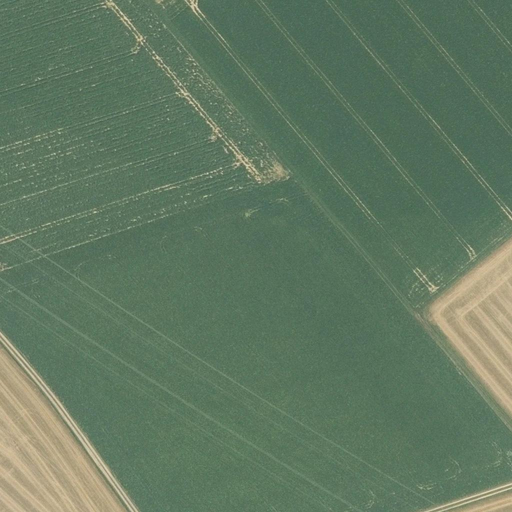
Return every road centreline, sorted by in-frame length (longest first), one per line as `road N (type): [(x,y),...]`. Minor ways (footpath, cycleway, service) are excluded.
road 1 (track): [(511,245),(421,322),(150,0)]
road 2 (track): [(132,511),(0,341)]
road 3 (track): [(421,322),(511,431)]
